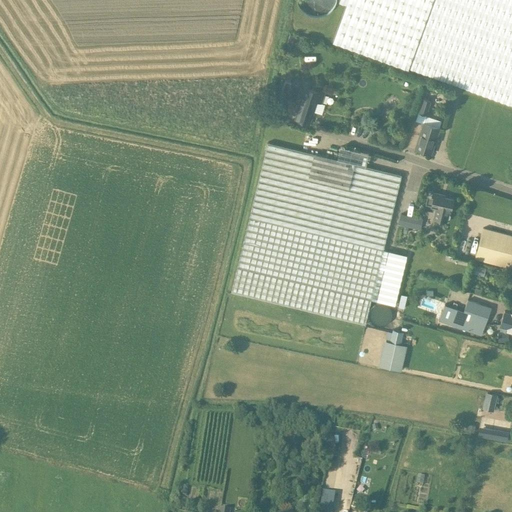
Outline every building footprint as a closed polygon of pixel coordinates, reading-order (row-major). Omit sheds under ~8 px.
[(295,0),(295,1),(297,4),(299,7),(302,9),(305,11),(308,12),(312,12),(314,12),(318,11),(322,9),(325,7),(327,4),(329,1),(328,0),(295,0)] [(409,66),(506,102),(511,104),(511,0),(339,0),(346,2),(332,40),(408,68),(409,66)] [(286,44),(297,47),(300,37),(289,34),(286,44)] [(287,97),(296,100),(301,85),(292,82),(287,97)] [(322,104),(325,93),(305,86),(295,119),(310,123),(314,112),(321,114),(324,104),(322,104)] [(423,98),(418,112),(427,115),(431,100),(423,98)] [(415,148),(416,148),(431,154),(440,127),(424,122),(415,148)] [(268,142),(248,223),(232,291),(365,324),(371,300),(395,305),(407,255),(384,249),(402,175),(366,166),(369,153),(341,146),(338,158),(314,153),(268,142)] [(434,218),(447,221),(447,218),(449,218),(451,217),(451,214),(450,212),(449,212),(449,211),(451,212),(454,199),(442,196),(442,194),(435,192),(434,196),(429,195),(425,208),(434,210),(434,208),(436,208),(434,218)] [(421,230),(423,219),(401,214),(398,225),(421,230)] [(511,268),(511,234),(483,227),(475,259),(511,268)] [(484,275),(485,266),(474,264),(473,273),(484,275)] [(481,335),(491,307),(468,299),(464,310),(445,304),(439,320),(481,335)] [(394,317),(394,316),(394,314),(393,312),(391,309),(388,307),(386,306),(384,306),(381,306),(379,306),(375,309),(374,311),(373,312),(372,316),(373,320),(374,322),(375,324),(378,326),(382,327),(384,327),(386,327),(388,326),(390,325),(392,323),(393,321),(393,320),(394,317)] [(501,324),(508,326),(511,327),(511,312),(511,313),(505,311),(501,324)] [(385,340),(379,366),(402,371),(402,369),(408,345),(401,344),(404,331),(399,330),(393,329),(393,332),(389,331),(386,340),(385,340)] [(494,409),(496,393),(484,392),(483,408),(494,409)] [(479,425),(477,435),(506,442),(509,432),(479,425)]
